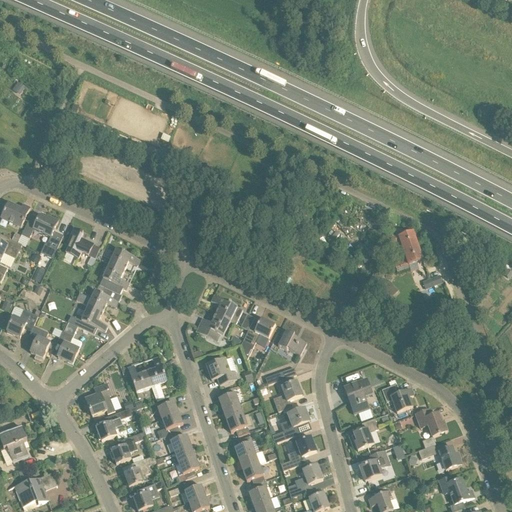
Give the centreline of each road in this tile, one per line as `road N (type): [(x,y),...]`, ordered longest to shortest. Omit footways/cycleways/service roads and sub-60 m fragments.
road 1 (unclassified): [(511,443),(439,238),(0,23)]
road 2 (motorway): [(26,0),(511,229)]
road 3 (motorway): [(511,199),(90,0)]
road 4 (residential): [(500,511),(471,432),(441,388),(335,334)]
road 5 (motorway): [(511,154),(407,101),(375,73),(362,41),(364,0)]
road 6 (residential): [(188,262),(23,183),(0,185)]
road 7 (residential): [(235,511),(172,319)]
road 8 (residential): [(351,511),(322,402),(320,372),(335,334)]
road 9 (residential): [(335,334),(188,262)]
road 10 (residential): [(51,402),(148,321),(172,319)]
road 11 (residential): [(110,511),(51,402)]
